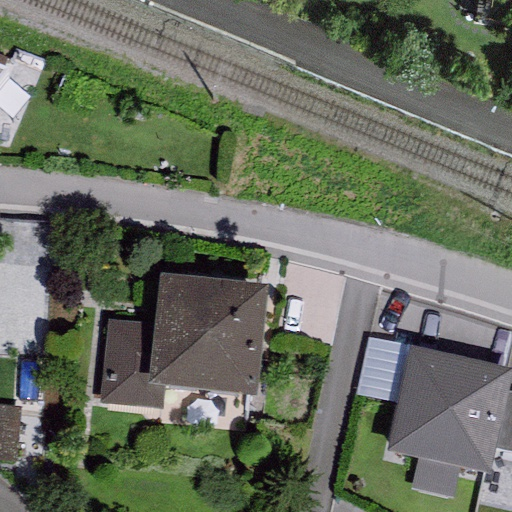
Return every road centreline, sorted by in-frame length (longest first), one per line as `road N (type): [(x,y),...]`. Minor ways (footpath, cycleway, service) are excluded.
road 1 (residential): [(511,309),(380,260),(147,205),(0,193)]
road 2 (residential): [(511,131),(166,0)]
